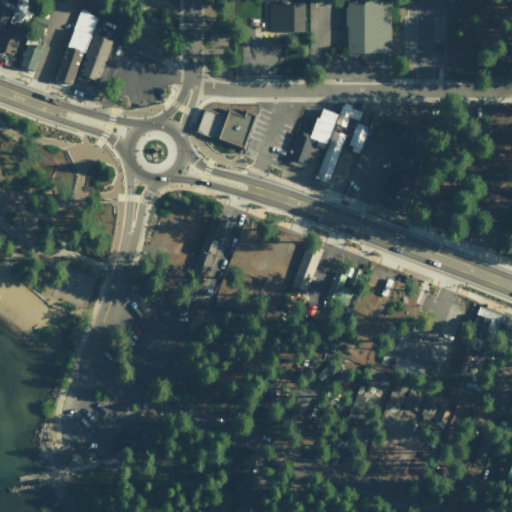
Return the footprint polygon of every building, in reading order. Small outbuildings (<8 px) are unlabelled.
[(14,0),(32,0),(23,28),(7,22),(14,0)] [(344,0),(345,53),(390,52),(388,0),(344,0)] [(267,31),(302,32),(303,4),(268,3),(267,31)] [(53,77),(68,82),(80,50),(82,51),(95,16),(77,9),(53,77)] [(47,18),(41,34),(28,29),(34,13),(47,18)] [(159,52),(168,26),(133,13),(123,39),(159,52)] [(94,23),(113,31),(95,79),(76,72),(94,23)] [(5,25),(20,30),(11,55),(0,50),(0,32),(2,33),(5,25)] [(25,43),(41,49),(33,69),(17,63),(25,43)] [(340,101),(361,108),(357,120),(346,116),(343,124),(333,121),(340,101)] [(242,108),(255,113),(242,148),(192,130),(201,106),(223,114),(225,109),(240,114),(242,108)] [(320,106),(334,111),(322,147),(318,145),(310,166),(285,157),(295,128),(307,132),(313,116),(316,117),(320,106)] [(397,141),(375,204),(396,211),(403,192),(407,193),(427,135),(372,115),(366,130),(397,141)] [(347,150),(359,153),(366,126),(354,122),(347,150)] [(344,134),(331,130),(314,177),(327,181),(344,134)] [(193,271),(207,275),(223,219),(208,215),(193,271)] [(305,292),(319,250),(303,244),(289,287),(305,292)] [(345,306),(351,290),(340,286),(344,275),(334,271),(323,298),(345,306)] [(492,338),(501,315),(480,306),(471,329),(492,338)] [(478,354),(457,350),(453,374),(473,378),(478,354)] [(376,402),(387,374),(365,366),(360,379),(366,381),(361,396),(376,402)] [(443,393),(464,401),(472,405),(478,389),(467,385),(466,386),(459,384),(461,378),(450,374),(443,393)] [(263,400),(272,400),(273,384),(263,384),(263,400)] [(420,393),(412,391),(407,408),(415,410),(420,393)] [(429,418),(435,402),(425,398),(418,414),(429,418)] [(362,410),(346,411),(347,425),(363,425),(362,410)] [(148,450),(156,426),(142,422),(134,445),(148,450)] [(360,431),(342,425),(339,434),(357,440),(360,431)] [(490,439),(478,436),(474,454),(485,457),(490,439)] [(257,505),(265,476),(245,471),(237,500),(257,505)] [(203,511),(226,511),(232,497),(211,490),(203,511)]
